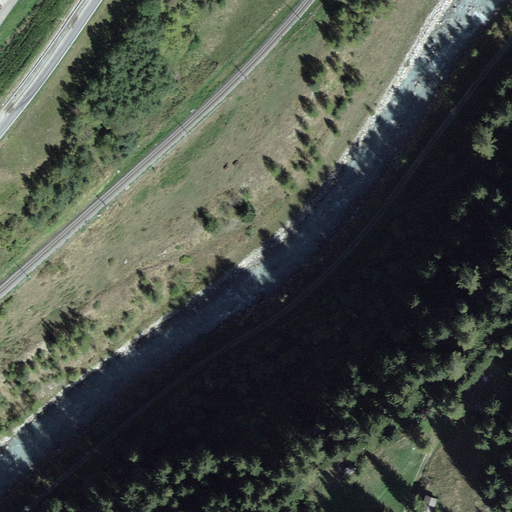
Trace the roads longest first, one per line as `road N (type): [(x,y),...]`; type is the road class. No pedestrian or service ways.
road 1 (track): [(511,35),(314,275),(180,368),(18,511)]
road 2 (track): [(407,511),(460,369),(477,347),(511,330)]
road 3 (track): [(511,113),(453,183),(368,216)]
road 4 (primary): [(93,0),(0,124)]
